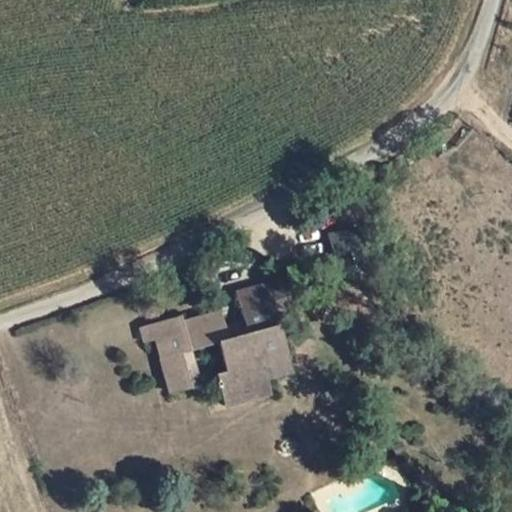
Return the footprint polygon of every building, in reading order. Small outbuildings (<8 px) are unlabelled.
[(335,244),(339,266),(367,260),(363,239),(335,244)] [(180,323),(144,330),(149,349),(157,347),(163,381),(191,373),(187,354),(216,348),(220,365),(279,348),(273,319),(276,318),(276,310),(288,309),(285,290),(266,294),(265,291),(237,297),(244,339),(228,342),(223,319),(180,327),(180,323)] [(276,318),(290,316),(288,309),(276,310),(276,318)] [(139,350),(149,349),(144,330),(136,332),(139,350)] [(282,364),(279,348),(220,365),(223,380),(217,382),(222,409),(269,398),(263,368),(282,364)] [(195,392),(191,373),(163,381),(166,398),(195,392)]
